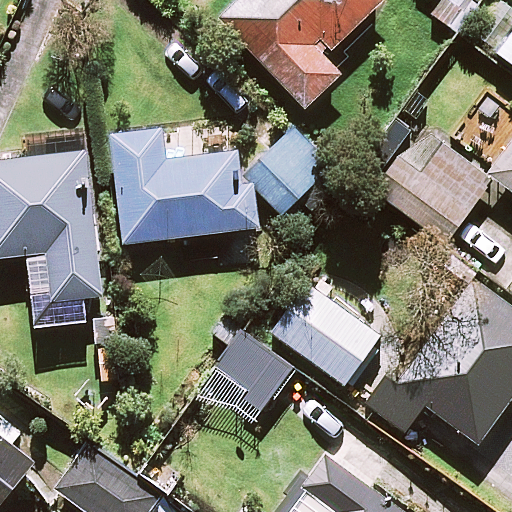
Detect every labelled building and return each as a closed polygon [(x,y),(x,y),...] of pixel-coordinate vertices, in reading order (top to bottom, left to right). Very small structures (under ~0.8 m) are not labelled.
[(245,0),(223,21),(308,112),(344,78),(327,60),(389,2),(387,0),(245,0)] [(511,5),(505,0),(488,0),(464,34),(511,69),(511,5)] [(495,181),(425,129),(377,194),(447,246),(495,181)] [(172,162),(168,130),(113,136),(128,248),(262,231),(257,193),(243,195),(238,154),(172,162)] [(344,187),(297,132),(246,176),(283,219),(306,199),(316,211),(344,187)] [(511,150),(491,177),(511,193),(511,150)] [(104,299),(88,157),(0,166),(0,261),(4,261),(30,258),(38,329),(88,324),(85,301),(104,299)] [(307,273),(267,329),(346,387),(381,340),(344,312),(327,300),(332,292),(307,273)] [(511,309),(471,278),(372,409),(406,435),(427,407),(480,447),(511,404),(511,309)] [(293,372),(227,321),(201,356),(267,407),(293,372)] [(19,430),(0,415),(0,511),(35,467),(7,446),(19,430)] [(155,511),(164,501),(91,447),(58,492),(85,511),(155,511)] [(407,511),(332,454),(304,490),(332,511),(407,511)]
